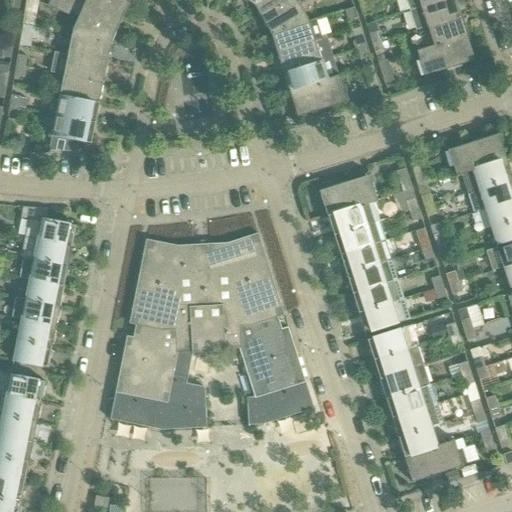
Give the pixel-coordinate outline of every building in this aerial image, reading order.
[(20,0),(11,0),(10,10),(19,11),(20,0)] [(26,0),(23,25),(34,27),(38,0),(26,0)] [(73,31),(72,35),(111,43),(124,13),(101,0),(50,0),(47,7),(68,16),(70,13),(79,17),(73,31)] [(101,0),(124,13),(139,0),(101,0)] [(254,6),(262,20),(297,0),(299,4),(306,0),(259,0),(254,6)] [(271,34),(271,35),(309,22),(307,18),(299,4),(297,0),(262,20),(271,34)] [(405,0),(409,11),(421,8),(444,0),(405,0)] [(444,0),(421,8),(427,27),(461,16),(455,0),(444,0)] [(369,3),(360,6),(363,16),(372,13),(369,3)] [(357,18),(354,8),(345,11),(348,21),(357,18)] [(427,27),(433,46),(433,47),(467,37),(461,16),(427,27)] [(271,35),(277,54),(323,39),(316,20),(309,22),(271,35)] [(34,27),(23,25),(21,36),(22,37),(20,46),(31,48),(32,39),(44,41),(46,30),(34,28),(34,27)] [(369,34),(372,45),(381,42),(378,31),(369,34)] [(6,32),(4,45),(13,46),(15,34),(6,32)] [(72,35),(68,56),(107,64),(111,43),(72,35)] [(354,39),(357,50),(366,47),(363,36),(354,39)] [(433,47),(433,46),(416,51),(425,77),(475,61),(467,37),(433,47)] [(277,54),(283,73),(333,57),(326,38),(323,39),(277,54)] [(381,42),(372,45),(375,55),(384,52),(381,42)] [(13,46),(4,45),(2,57),(11,59),(13,46)] [(366,47),(357,50),(360,60),(369,57),(366,47)] [(17,55),(16,66),(25,67),(27,57),(17,55)] [(68,56),(64,75),(103,84),(107,64),(68,56)] [(283,73),(289,92),(327,80),(327,79),(338,76),(333,57),(283,73)] [(378,63),(384,84),(394,81),(387,60),(378,63)] [(25,67),(16,66),(14,76),(24,78),(25,67)] [(379,86),(372,66),(363,69),(370,89),(379,86)] [(0,72),(0,85),(6,87),(8,74),(0,72)] [(64,75),(60,95),(99,103),(103,84),(64,75)] [(327,80),(289,92),(297,117),(310,113),(331,107),(347,102),(339,76),(339,75),(338,76),(327,79),(327,80)] [(60,95),(56,115),(95,123),(99,103),(60,95)] [(11,96),(9,106),(19,108),(20,97),(11,96)] [(19,108),(9,106),(7,117),(17,118),(19,108)] [(95,123),(56,115),(52,136),(49,151),(76,152),(78,142),(91,144),(95,123)] [(456,177),(462,175),(473,171),(473,170),(506,159),(498,134),(448,150),(456,175),(456,177)] [(462,175),(467,193),(511,178),(511,177),(506,159),(473,170),(473,171),(462,175)] [(411,167),(418,188),(427,185),(420,164),(411,167)] [(412,189),(405,169),(396,172),(403,192),(412,189)] [(319,191),(327,216),(360,206),(361,207),(372,203),(378,202),(377,200),(369,176),(319,191)] [(474,212),(485,209),(511,200),(511,178),(467,193),(474,212)] [(421,197),(424,207),(433,204),(430,194),(421,197)] [(409,211),(409,212),(418,209),(415,199),(406,202),(409,211)] [(511,200),(485,209),(491,229),(511,222),(511,200)] [(327,216),(333,235),(378,221),(372,203),(361,207),(360,206),(327,216)] [(433,204),(424,207),(427,217),(436,214),(433,204)] [(25,237),(37,240),(72,247),(76,226),(45,220),(47,209),(22,207),(20,218),(28,220),(25,237)] [(418,209),(409,212),(412,222),(421,219),(418,209)] [(339,255),(373,244),(384,241),(378,221),(333,235),(339,255)] [(446,227),(444,222),(430,227),(433,236),(436,246),(445,243),(443,236),(442,233),(445,232),(447,231),(446,227)] [(511,222),(491,229),(498,248),(511,243),(511,222)] [(129,324),(136,325),(133,338),(127,337),(115,392),(110,420),(162,430),(206,427),(203,388),(185,384),(192,354),(225,352),(225,350),(239,349),(255,399),(247,398),(247,400),(249,425),(262,424),(313,408),(305,382),(288,327),(281,330),(277,318),(284,316),(258,234),(227,243),(210,244),(194,245),(177,246),(146,240),(129,324)] [(23,259),(68,268),(72,247),(37,240),(25,237),(24,237),(20,258),(23,258),(23,259)] [(418,241),(421,251),(430,248),(427,238),(418,241)] [(445,243),(436,246),(440,256),(449,253),(445,243)] [(511,243),(498,248),(504,267),(511,264),(511,243)] [(339,255),(346,275),(379,264),(373,244),(339,255)] [(430,248),(421,251),(425,261),(434,258),(430,248)] [(68,268),(23,259),(20,278),(29,280),(64,287),(68,268)] [(346,275),(352,294),(385,284),(397,280),(391,261),(379,264),(346,275)] [(445,274),(449,285),(458,282),(455,271),(445,274)] [(430,279),(434,289),(443,287),(440,276),(430,279)] [(29,280),(25,300),(60,307),(64,287),(29,280)] [(458,282),(449,285),(452,295),(461,292),(458,282)] [(352,294),(358,314),(392,303),(385,284),(352,294)] [(443,287),(434,289),(437,300),(446,297),(443,287)] [(12,318),(21,320),(56,327),(60,307),(25,300),(16,298),(12,318)] [(403,300),(392,303),(358,314),(365,334),(409,320),(403,300)] [(457,311),(464,332),(473,329),(466,308),(457,311)] [(21,320),(17,340),(52,347),(56,327),(21,320)] [(445,326),(449,336),(458,333),(454,323),(445,326)] [(433,341),(449,336),(445,326),(445,324),(429,328),(433,341)] [(366,340),(373,360),(418,346),(411,326),(366,340)] [(473,329),(464,332),(467,342),(476,339),(473,329)] [(458,333),(449,336),(452,346),(461,344),(458,333)] [(52,347),(17,340),(13,361),(48,368),(52,347)] [(373,360),(379,380),(425,365),(419,346),(418,346),(373,360)] [(473,360),(476,370),(485,367),(482,357),(473,360)] [(458,365),(461,375),(470,372),(467,362),(458,365)] [(379,380),(385,399),(431,385),(425,365),(379,380)] [(485,367),(476,370),(479,380),(488,378),(485,367)] [(470,372),(461,375),(464,385),(473,382),(470,372)] [(10,375),(6,396),(41,403),(45,382),(10,375)] [(385,399),(392,419),(438,404),(431,385),(385,399)] [(6,396),(2,417),(37,423),(41,403),(6,396)] [(485,399),(488,409),(497,406),(494,396),(485,399)] [(470,404),(473,414),(482,411),(479,401),(470,404)] [(392,419),(398,438),(432,428),(444,424),(438,404),(392,419)] [(497,406),(488,409),(492,419),(501,417),(497,406)] [(482,411),(473,414),(477,424),(486,421),(482,411)] [(2,417),(0,427),(0,436),(33,443),(37,423),(2,417)] [(495,429),(501,449),(510,446),(504,426),(495,429)] [(398,438),(404,458),(438,447),(437,446),(432,428),(398,438)] [(495,451),(489,431),(480,434),(486,454),(495,451)] [(0,436),(0,457),(29,463),(33,443),(0,436)] [(438,447),(404,458),(412,483),(462,466),(461,464),(465,462),(461,449),(457,450),(454,441),(454,440),(437,446),(438,447)] [(511,453),(503,456),(506,465),(511,462),(511,453)] [(0,457),(0,477),(25,483),(29,463),(0,457)] [(0,498),(21,503),(25,483),(0,477),(0,498)] [(94,506),(107,509),(109,499),(96,496),(94,506)] [(0,498),(0,511),(19,511),(21,503),(0,498)]
